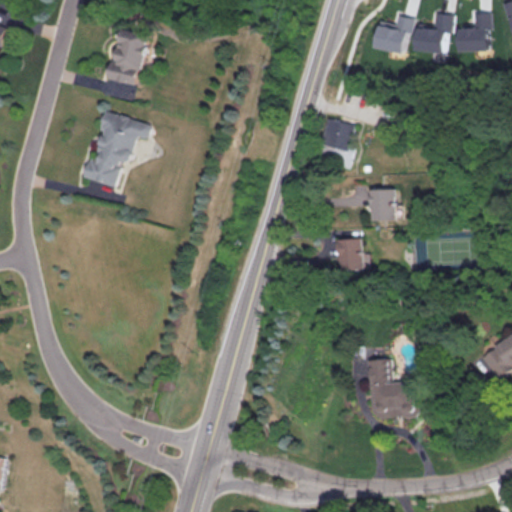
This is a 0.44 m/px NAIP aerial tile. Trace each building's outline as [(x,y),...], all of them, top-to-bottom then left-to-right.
[(420,48),(449,51),(451,31),(456,32),(458,12),(439,10),(438,23),(422,21),(420,48)] [(464,49),(493,48),(492,28),(495,28),(495,10),(478,11),(478,24),(463,24),(464,49)] [(418,15),(402,13),(400,22),(384,19),(379,46),(408,51),(411,30),(416,31),(418,15)] [(0,44),(7,46),(13,24),(0,21),(0,44)] [(110,76),(140,84),(152,33),(127,27),(119,58),(115,57),(110,76)] [(119,184),(126,158),(133,160),(140,135),(151,138),(155,122),(109,109),(103,128),(107,129),(99,159),(92,157),(87,176),(119,184)] [(359,124),(332,116),(322,150),(331,152),(333,144),(352,150),(359,124)] [(406,218),(406,204),(399,204),(399,187),(375,187),(375,218),(406,218)] [(366,237),(343,237),(344,268),(366,267),(366,237)] [(511,337),(488,354),(501,374),(511,367),(511,337)] [(374,358),(376,416),(422,414),(421,379),(398,380),(396,357),(374,358)]
